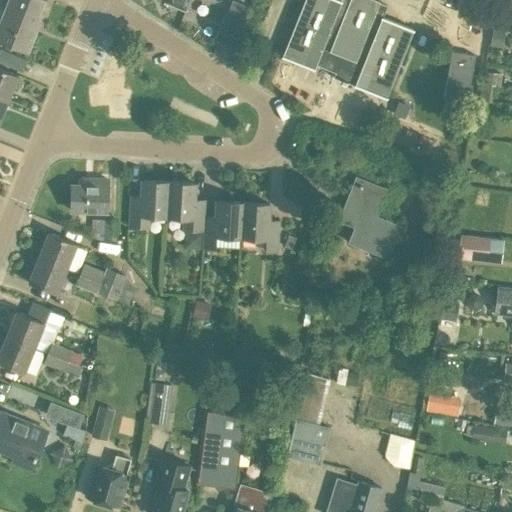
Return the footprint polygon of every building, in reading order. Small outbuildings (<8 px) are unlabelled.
[(0,41),(27,52),(35,31),(32,30),(44,0),(42,0),(9,0),(0,24),(0,41)] [(166,0),(165,2),(183,10),(187,0),(216,0),(217,0),(166,0)] [(232,0),(231,0),(223,23),(232,27),(228,37),(235,39),(248,6),(232,0)] [(305,0),(283,57),(314,69),(316,65),(343,76),(341,80),(354,85),(353,85),(385,98),(413,29),(383,17),(387,5),(379,2),(379,1),(376,0),(305,0)] [(505,31),(493,29),(489,46),(502,48),(505,31)] [(467,102),(475,55),(451,52),(443,98),(467,102)] [(0,96),(8,100),(18,75),(0,67),(0,96)] [(492,94),(493,84),(492,84),(493,71),(483,70),(480,93),(492,94)] [(405,118),(409,105),(397,101),(392,115),(403,119),(403,117),(405,118)] [(388,259),(401,225),(376,215),(387,188),(355,175),(337,220),(353,227),(347,242),(388,259)] [(106,211),(107,179),(91,178),(91,185),(71,184),(71,210),(106,211)] [(165,216),(167,181),(142,180),(141,196),(129,195),(127,226),(148,227),(149,215),(165,216)] [(203,216),(205,216),(206,200),(193,200),(194,183),(167,181),(165,216),(183,217),(182,229),(202,230),(203,216)] [(240,237),(242,202),(216,200),(215,217),(205,216),(203,216),(202,230),(203,230),(202,246),(214,247),(215,235),(240,237)] [(242,202),(240,237),(266,238),(265,250),(278,251),(280,221),(268,220),(269,204),(242,202)] [(93,223),(92,237),(103,241),(115,241),(116,222),(93,221),(93,223)] [(37,256),(66,268),(76,243),(48,231),(37,256)] [(487,261),(490,237),(459,234),(457,258),(487,261)] [(56,293),(66,268),(37,256),(27,282),(56,293)] [(103,271),(82,263),(73,285),(96,294),(97,293),(116,300),(125,275),(105,267),(103,271)] [(511,287),(497,286),(494,315),(511,316),(511,287)] [(455,321),(458,302),(441,300),(438,319),(455,321)] [(5,335),(34,347),(44,322),(15,310),(5,335)] [(0,362),(24,372),(34,347),(5,335),(0,348),(0,362)] [(46,352),(68,361),(72,350),(50,342),(46,352)] [(81,366),(68,361),(46,352),(42,363),(77,376),(81,366)] [(511,358),(511,363),(504,362),(502,380),(511,380),(511,358)] [(347,372),(347,368),(341,367),(341,369),(337,369),(335,383),(356,386),(358,374),(347,372)] [(166,424),(172,384),(154,382),(148,421),(166,424)] [(216,397),(214,411),(236,414),(237,399),(216,397)] [(83,414),(50,401),(45,415),(66,424),(78,428),(78,427),(83,414)] [(98,406),(90,436),(106,440),(114,409),(98,405),(98,406)] [(511,426),(511,412),(494,410),(492,424),(511,426)] [(30,470),(46,430),(1,411),(0,412),(0,446),(14,452),(10,462),(30,470)] [(235,488),(245,415),(236,414),(214,411),(208,459),(218,466),(216,486),(235,488)] [(320,464),(329,426),(295,418),(286,456),(320,464)] [(78,428),(66,424),(62,435),(74,439),(81,442),(85,430),(78,427),(78,428)] [(504,443),(506,428),(473,424),(471,438),(504,443)] [(390,433),(384,456),(393,465),(408,468),(413,440),(390,433)] [(65,445),(50,452),(57,467),(73,460),(65,445)] [(125,474),(130,458),(115,454),(110,470),(96,466),(87,497),(92,498),(94,501),(101,504),(105,502),(117,506),(127,474),(125,474)] [(420,472),(423,455),(413,454),(411,471),(420,472)] [(180,511),(187,490),(183,489),(190,466),(162,458),(155,482),(159,483),(155,496),(158,497),(153,511),(180,511)] [(419,478),(412,476),(409,488),(416,489),(419,478)] [(357,484),(336,478),(325,511),(373,511),(380,488),(358,481),(357,484)] [(265,511),(271,493),(240,484),(231,511),(265,511)] [(511,503),(484,497),(482,508),(497,511),(510,511),(511,510),(511,503)]
